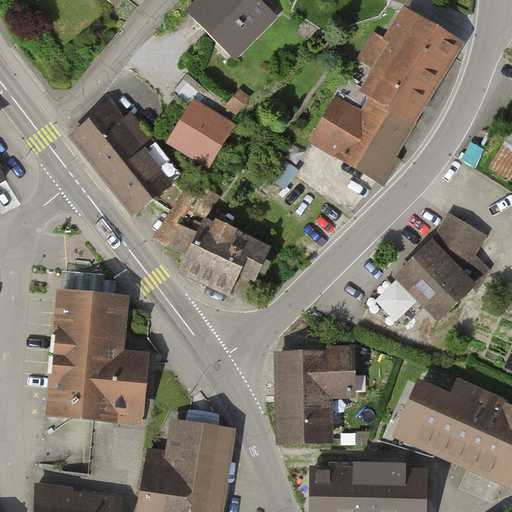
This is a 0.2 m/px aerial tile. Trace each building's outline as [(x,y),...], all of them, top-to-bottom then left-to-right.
[(122,0),(103,0),(114,9),(122,0)] [(262,0),(202,0),(190,13),(240,60),(281,17),(262,0)] [(422,126),(471,47),(414,13),(366,92),(422,126)] [(343,96),(313,148),(385,190),(415,138),(343,96)] [(198,101),(170,149),(212,174),(241,127),(198,101)] [(115,108),(74,142),(134,214),(175,180),(115,108)] [(0,199),(14,191),(0,167),(0,199)] [(430,254),(400,281),(441,326),(496,278),(478,258),(488,241),(453,218),(430,254)] [(206,225),(182,278),(235,302),(259,249),(206,225)] [(129,300),(60,295),(50,418),(145,426),(151,359),(125,357),(129,300)] [(358,356),(278,357),(279,450),(339,449),(339,404),(358,403),(358,356)] [(423,377),(400,431),(509,478),(511,471),(511,401),(460,378),(455,391),(423,377)] [(231,486),(238,437),(174,428),(167,477),(231,486)] [(425,511),(426,468),(313,466),(312,511),(425,511)] [(227,511),(231,486),(167,477),(162,511),(227,511)] [(40,490),(40,511),(125,511),(126,504),(72,498),(73,493),(40,490)]
